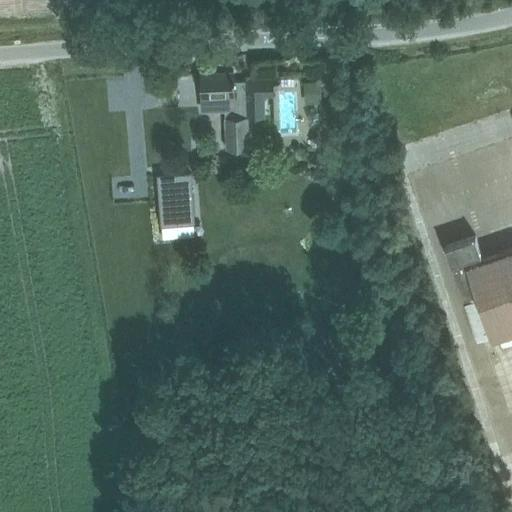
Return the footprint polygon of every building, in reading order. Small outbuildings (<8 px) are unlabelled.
[(201,71),(202,91),(210,91),(210,109),(226,109),(227,147),(249,147),(248,109),(247,80),(235,80),(235,78),(234,78),(233,70),(201,71)] [(247,80),(248,109),(259,108),(258,92),(274,92),(273,77),(247,78),(247,80)] [(320,80),(305,80),(306,102),(321,101),(320,80)] [(161,224),(193,222),(190,170),(156,173),(160,224),(161,224)] [(475,235),(445,245),(451,261),(451,262),(454,261),(456,265),(456,266),(453,267),(463,298),(463,299),(477,294),(479,298),(491,336),(492,337),(492,338),(511,331),(511,247),(481,257),(480,252),(481,252),(481,251),(475,235)] [(459,367),(476,423),(493,417),(475,362),(459,367)]
